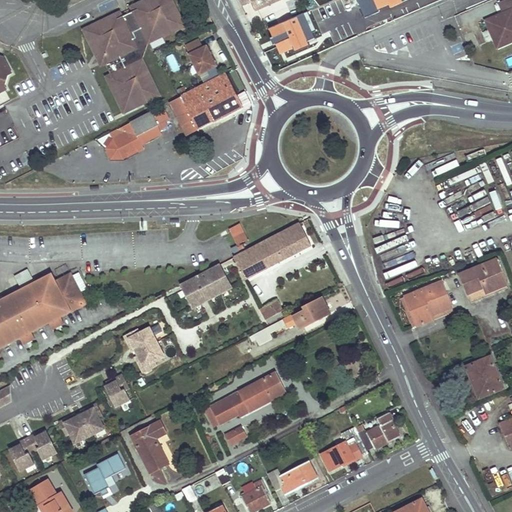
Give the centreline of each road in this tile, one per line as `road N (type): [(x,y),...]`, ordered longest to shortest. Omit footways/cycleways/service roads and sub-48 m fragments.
road 1 (secondary): [(434,442),(360,280)]
road 2 (secondary): [(158,202),(0,206)]
road 3 (residential): [(303,511),(434,442)]
road 4 (secondary): [(158,202),(297,191)]
road 5 (secondary): [(269,148),(247,180),(158,202)]
